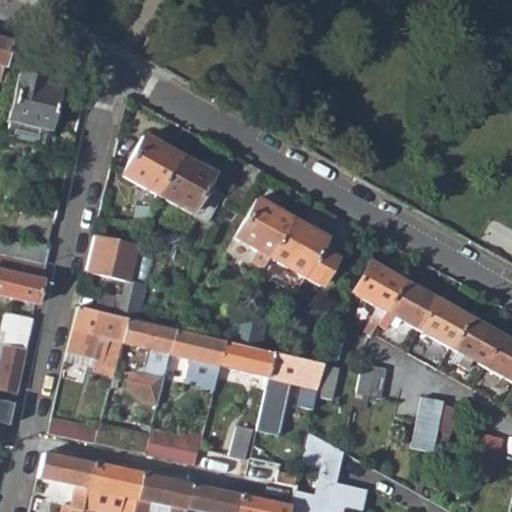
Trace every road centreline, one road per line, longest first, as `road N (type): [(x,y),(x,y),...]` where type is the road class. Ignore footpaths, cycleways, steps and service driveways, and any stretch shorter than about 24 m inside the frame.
road 1 (residential): [(511,292),(116,69)]
road 2 (residential): [(116,69),(25,438)]
road 3 (residential): [(25,438),(278,495)]
road 4 (residential): [(116,69),(0,4)]
